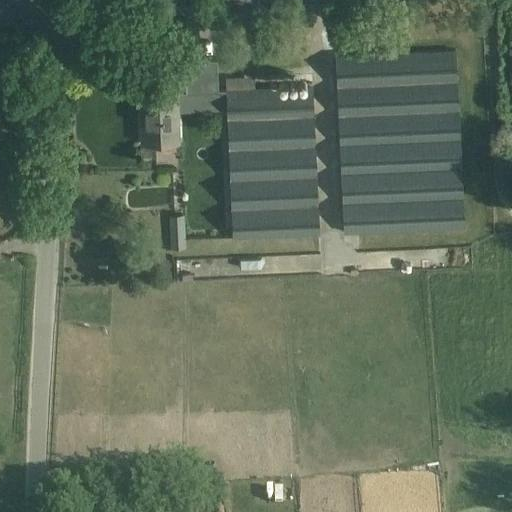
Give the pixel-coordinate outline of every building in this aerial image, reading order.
[(457,49),(335,55),(344,234),(465,229),(457,49)] [(217,60),(185,62),(187,93),(219,92),(217,60)] [(313,86),(227,89),(226,89),(232,239),(320,235),(313,86)] [(176,92),(141,94),(143,143),(178,142),(176,92)] [(184,215),(169,216),(171,250),(186,249),(184,215)] [(362,267),(469,265),(468,248),(362,250),(362,267)]
